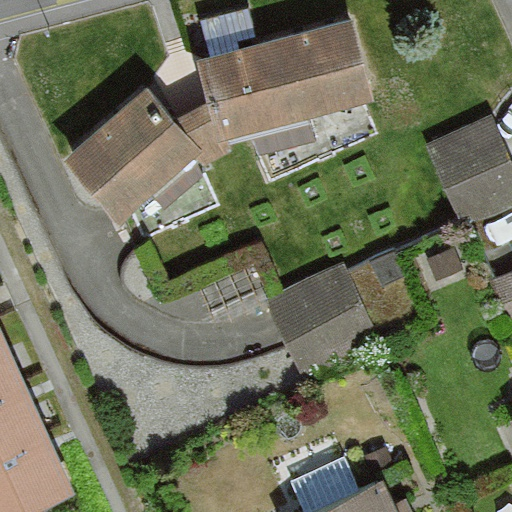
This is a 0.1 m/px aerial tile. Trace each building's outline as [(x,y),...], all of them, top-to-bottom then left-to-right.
[(237,133),(383,92),(365,19),(213,58),(224,100),(185,119),(162,87),(81,150),(134,209),(209,146),(219,158),(239,148),(237,133)] [(511,148),(498,117),(439,143),(473,220),(511,202),(511,148)] [(0,172),(0,262),(0,263),(33,249),(0,172)] [(350,269),(282,299),(313,370),(381,340),(350,269)] [(511,276),(501,282),(511,305),(511,276)] [(0,317),(0,511),(23,511),(76,487),(0,317)] [(405,511),(392,482),(366,494),(351,456),(300,479),(316,511),(405,511)]
